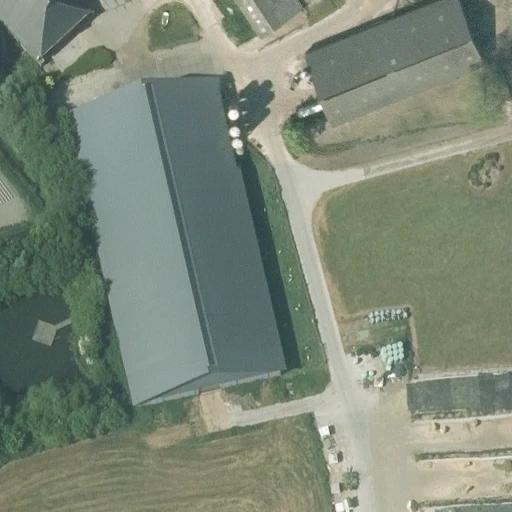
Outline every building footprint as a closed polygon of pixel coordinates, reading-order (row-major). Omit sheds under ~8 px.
[(0,0),(0,25),(38,67),(93,17),(77,0),(0,0)] [(237,0),(260,34),(303,4),(299,0),(237,0)] [(330,117),(481,57),(458,0),(434,0),(304,52),(330,117)] [(286,378),(219,85),(65,120),(132,414),(286,378)] [(405,336),(402,337),(401,328),(393,329),(397,367),(408,366),(405,336)] [(440,461),(383,463),(384,501),(439,499),(439,474),(441,474),(440,461)]
